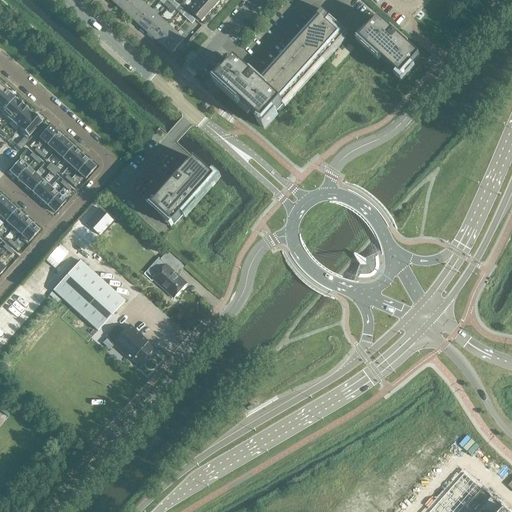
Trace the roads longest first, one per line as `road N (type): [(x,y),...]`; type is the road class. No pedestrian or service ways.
road 1 (tertiary): [(55,511),(228,319),(263,247),(291,234)]
road 2 (tertiary): [(154,511),(361,382),(424,327)]
road 3 (residential): [(0,291),(109,167),(0,61)]
road 4 (tertiary): [(364,355),(193,462),(136,511)]
road 5 (unclassified): [(328,194),(341,159),(402,124),(509,0)]
road 6 (tertiary): [(437,313),(474,262),(511,184)]
road 7 (tertiary): [(173,94),(65,0)]
road 8 (tertiary): [(424,327),(464,364),(511,432)]
road 9 (tertiary): [(511,136),(457,253)]
road 10 (residential): [(173,94),(254,0)]
